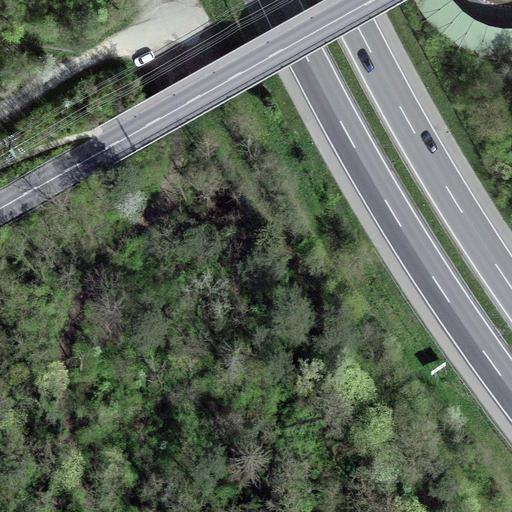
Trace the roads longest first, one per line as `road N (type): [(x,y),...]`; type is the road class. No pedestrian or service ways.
road 1 (motorway): [(274,0),(394,220),(511,395)]
road 2 (tertiary): [(365,0),(0,207)]
road 3 (motorway): [(511,292),(435,173),(342,0)]
road 4 (track): [(189,134),(204,64),(190,36),(167,29),(89,57),(0,114)]
